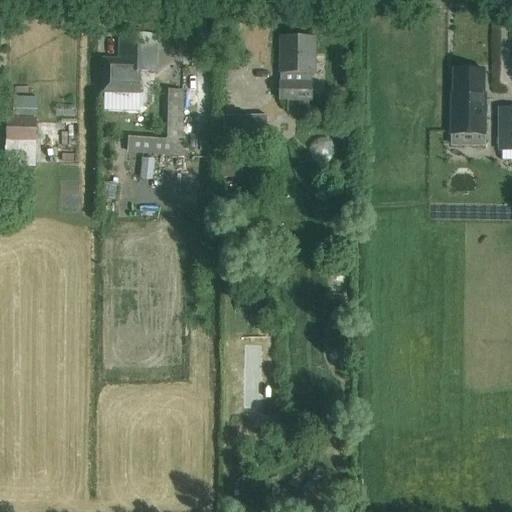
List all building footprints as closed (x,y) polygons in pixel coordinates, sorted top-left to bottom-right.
[(155,36),(120,36),(120,61),(104,60),(103,92),(138,93),(139,72),(155,72),(155,36)] [(315,39),(280,38),(279,74),(280,74),(280,84),(279,84),(279,100),(311,101),(312,84),(308,84),(308,75),(315,75),(315,39)] [(484,70),(453,70),(453,93),(451,93),(450,135),(485,135),(486,94),(484,94),(484,70)] [(183,92),(167,91),(165,139),(129,138),(128,154),(181,156),(183,92)] [(266,114),(222,114),(222,140),(266,141),(266,114)] [(32,120),(0,119),(0,135),(0,165),(31,166),(32,120)] [(229,179),(249,178),(248,151),(227,152),(229,179)]
